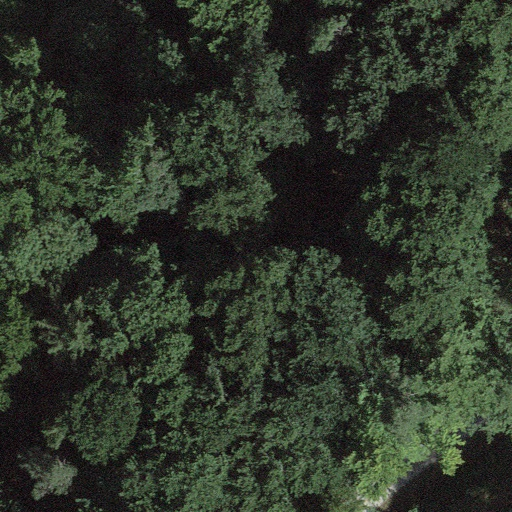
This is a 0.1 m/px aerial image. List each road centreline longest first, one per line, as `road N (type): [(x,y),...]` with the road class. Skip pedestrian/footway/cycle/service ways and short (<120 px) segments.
road 1 (track): [(511,394),(355,511)]
road 2 (track): [(0,72),(104,0)]
